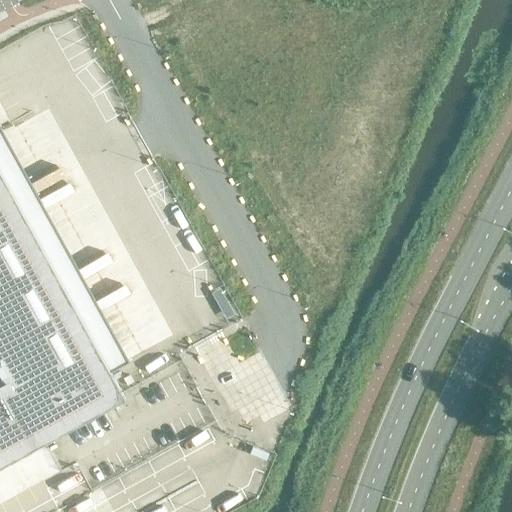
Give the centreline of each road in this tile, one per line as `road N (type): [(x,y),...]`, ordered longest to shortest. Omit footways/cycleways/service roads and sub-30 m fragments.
road 1 (primary): [(511,185),(396,414),(361,511)]
road 2 (unclassified): [(109,0),(281,310)]
road 3 (primary): [(409,511),(441,424),(511,287)]
